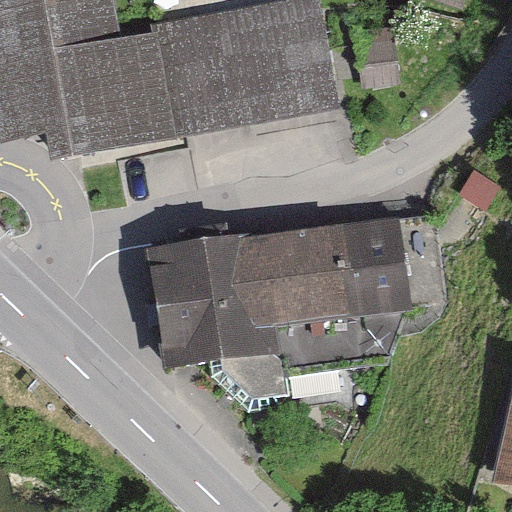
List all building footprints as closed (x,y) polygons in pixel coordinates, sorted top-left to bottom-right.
[(119,45),(110,0),(0,0),(0,77),(12,139),(45,133),(51,164),(342,109),(323,7),(119,45)] [(436,0),(473,13),(477,0),(436,0)] [(398,30),(357,36),(365,95),(406,89),(398,30)] [(391,318),(446,312),(436,223),(250,245),(265,351),(275,362),(278,378),(379,363),(391,318)] [(214,234),(174,240),(177,254),(146,259),(163,367),(203,361),(205,378),(242,413),(272,408),(280,397),(278,378),(275,362),(265,351),(250,245),(216,249),(214,234)] [(511,387),(501,439),(511,441),(511,442),(504,478),(511,480),(511,387)]
